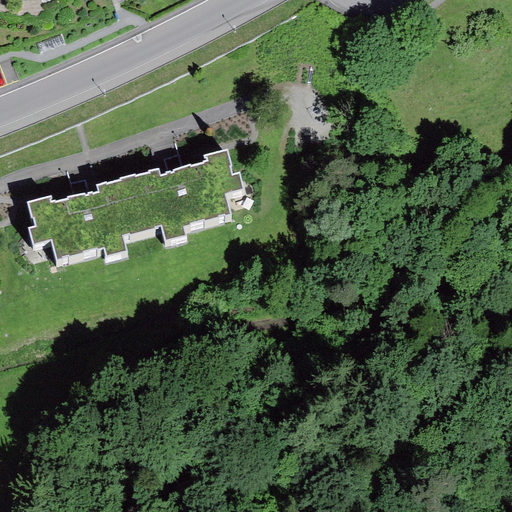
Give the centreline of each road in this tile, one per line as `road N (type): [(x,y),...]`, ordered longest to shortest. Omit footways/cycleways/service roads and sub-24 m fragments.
road 1 (track): [(511,260),(354,315),(233,331),(122,374),(20,454),(9,511)]
road 2 (residential): [(0,111),(230,0)]
